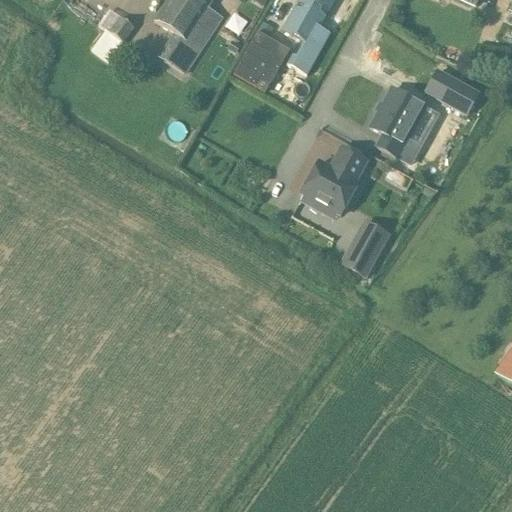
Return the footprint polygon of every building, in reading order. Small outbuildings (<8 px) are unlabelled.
[(169,0),(155,22),(176,36),(160,59),(184,75),(222,18),(208,10),(214,0),(169,0)] [(285,67),(305,78),(329,35),(318,29),(334,0),(297,0),(281,30),(300,41),(285,67)] [(93,53),(110,64),(123,46),(134,30),(119,19),(109,35),(106,33),(93,53)] [(278,85),(296,95),(303,82),(285,73),(278,85)] [(476,97),(436,74),(424,95),(465,118),(476,97)] [(296,95),(278,85),(276,83),(269,95),(290,106),(296,95)] [(421,109),(390,92),(369,131),(382,138),(375,149),(399,162),(406,149),(401,147),(421,109)] [(365,164),(340,151),(333,165),(335,166),(331,173),(318,165),(300,197),(339,218),(356,187),(353,185),(365,164)] [(382,183),(406,191),(410,179),(386,171),(382,183)] [(386,238),(363,226),(340,268),(363,280),(386,238)] [(511,386),(511,345),(493,375),(511,386)]
